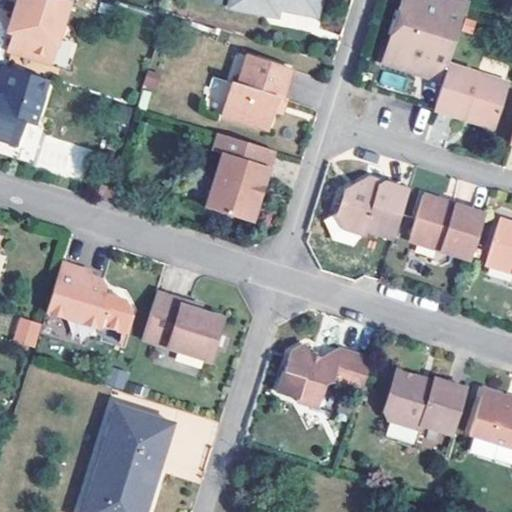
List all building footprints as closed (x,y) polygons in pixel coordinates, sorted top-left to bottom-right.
[(0,8),(4,10),(0,23),(0,45),(38,56),(48,21),(45,20),(51,0),(0,0),(0,1),(0,8)] [(233,0),(232,7),(269,15),(270,8),(280,10),(318,17),(321,0),(233,0)] [(468,15),(471,4),(459,0),(447,0),(447,1),(444,10),(408,0),(405,0),(390,47),(429,58),(424,73),(444,79),(449,64),(465,14),(468,15)] [(442,0),(408,0),(444,10),(447,1),(442,0)] [(280,17),(280,10),(270,8),(269,15),(280,17)] [(61,38),(54,65),(67,69),(75,42),(61,38)] [(429,58),(390,47),(385,61),(424,73),(429,58)] [(21,115),(35,69),(0,57),(0,133),(5,135),(12,113),(21,115)] [(284,101),(293,70),(245,58),(238,87),(232,86),(222,119),(269,133),(274,115),(279,99),(284,101)] [(146,64),(134,60),(129,74),(142,78),(146,64)] [(496,127),(509,83),(449,64),(444,79),(436,108),(496,127)] [(214,77),(208,101),(223,104),(229,81),(214,77)] [(114,111),(118,99),(109,96),(105,108),(114,111)] [(279,99),(274,115),(283,117),(287,102),(284,101),(279,99)] [(276,153),(221,136),(216,153),(226,156),(210,210),(248,222),(257,219),(276,153)] [(379,226),(395,175),(370,167),(368,173),(356,170),(358,164),(331,179),(335,187),(327,192),(323,202),(332,216),(350,222),(351,217),(379,226)] [(370,167),(358,164),(356,170),(368,173),(370,167)] [(105,180),(90,175),(87,184),(103,189),(103,188),(105,180)] [(456,247),(472,200),(441,191),(439,196),(428,193),(430,187),(408,180),(395,223),(399,230),(456,247)] [(441,191),(430,187),(428,193),(439,196),(441,191)] [(511,218),(503,215),(500,209),(485,205),(472,246),(474,253),(511,264),(511,218)] [(511,212),(500,209),(503,215),(511,218),(511,212)] [(104,331),(105,327),(128,334),(135,312),(130,302),(109,295),(111,289),(106,282),(86,274),(87,268),(65,262),(51,316),(104,331)] [(161,293),(148,342),(171,348),(170,352),(213,365),(226,316),(206,310),(184,305),(186,299),(161,293)] [(207,305),(186,299),(184,305),(206,310),(207,305)] [(41,347),(45,336),(35,333),(31,344),(41,347)] [(296,354),(286,391),(306,396),(304,402),(326,407),(333,385),(335,384),(368,396),(379,362),(343,352),(327,363),(314,360),(309,348),(296,354)] [(133,380),(117,375),(113,389),(129,394),(133,380)] [(440,383),(439,385),(438,390),(423,386),(423,381),(402,375),(389,419),(421,429),(422,425),(459,436),(472,393),(440,383)] [(439,385),(423,381),(423,386),(438,390),(439,385)] [(511,398),(486,391),(484,398),(511,406),(511,398)] [(511,406),(484,398),(473,439),(511,450),(511,406)] [(120,413),(87,511),(151,511),(177,429),(120,413)]
